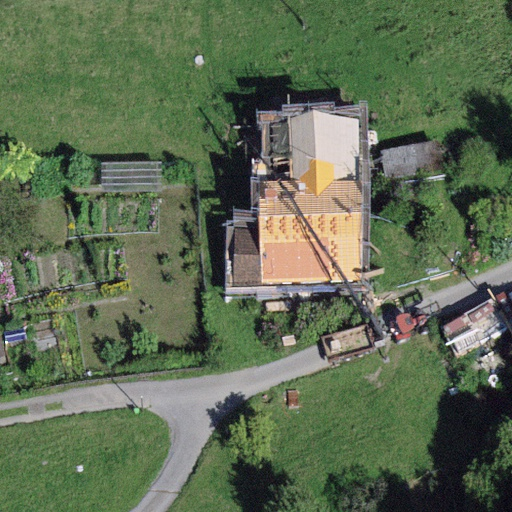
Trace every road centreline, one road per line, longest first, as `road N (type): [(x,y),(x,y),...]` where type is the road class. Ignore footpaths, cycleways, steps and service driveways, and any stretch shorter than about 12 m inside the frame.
road 1 (track): [(203,410),(511,272)]
road 2 (track): [(203,410),(146,397),(0,415)]
